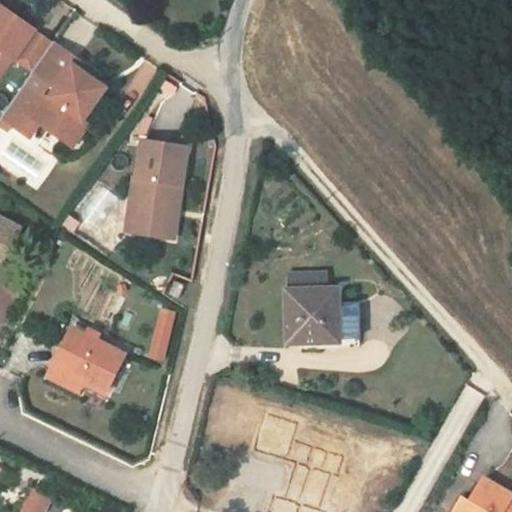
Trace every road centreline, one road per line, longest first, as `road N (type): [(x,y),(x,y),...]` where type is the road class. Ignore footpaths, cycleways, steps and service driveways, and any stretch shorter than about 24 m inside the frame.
road 1 (residential): [(230,86),(511,401)]
road 2 (unclassified): [(230,86),(236,141),(161,500)]
road 3 (residential): [(161,500),(47,451),(0,420)]
road 4 (residential): [(86,0),(159,53),(230,86)]
